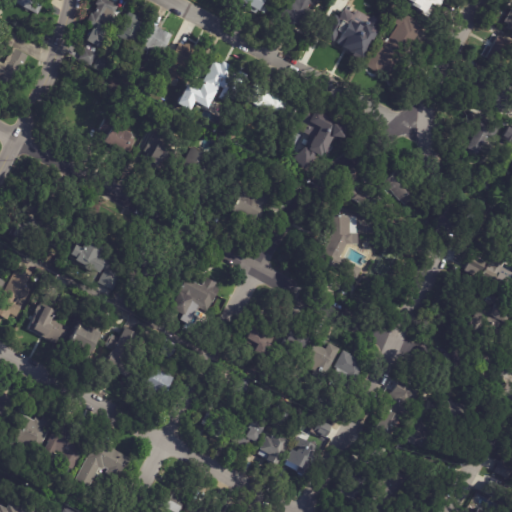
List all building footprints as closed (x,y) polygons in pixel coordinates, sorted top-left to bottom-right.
[(44,0),(46,1),(40,14),(18,4),(19,0),(44,0)] [(103,0),(116,6),(94,48),(81,41),(89,27),(83,24),(89,14),(90,15),(95,6),(93,5),(95,0),(103,0)] [(248,11),(234,4),(236,0),(272,0),(265,15),(255,10),(253,14),(248,11)] [(306,0),(303,7),(320,15),(312,29),(303,24),(299,30),(275,18),(284,0),(288,0),(290,1),(290,0),(306,0)] [(440,0),(430,18),(420,12),(420,11),(407,2),(408,1),(406,0),(440,0)] [(351,8),(368,17),(356,39),(355,39),(348,53),(329,43),(336,30),(328,26),(334,15),(336,16),(342,6),(350,10),(351,8)] [(501,24),(511,29),(511,6),(501,24)] [(124,12),(133,17),(132,20),(141,25),(132,43),(124,39),(123,42),(110,35),(122,11),(124,12)] [(419,28),(408,45),(412,48),(392,80),(377,70),(375,72),(364,66),(380,40),(383,42),(394,25),(390,23),(397,11),(409,19),(408,21),(419,28)] [(153,27),(168,34),(158,54),(145,48),(144,51),(136,47),(147,25),(152,28),(153,26),(153,27)] [(511,42),(511,50),(507,57),(511,60),(506,72),(492,64),(493,62),(484,57),(497,34),(511,42)] [(186,44),(189,46),(188,49),(197,54),(179,89),(157,78),(175,43),(180,45),(182,42),(186,44)] [(95,54),(89,66),(76,59),(82,48),(95,54)] [(21,72),(13,85),(18,88),(12,97),(7,93),(5,97),(0,94),(0,81),(2,78),(0,76),(0,62),(5,66),(15,50),(29,58),(21,72)] [(222,63),(228,66),(214,91),(211,90),(210,92),(213,93),(206,106),(203,104),(200,109),(176,95),(181,86),(191,92),(195,84),(197,85),(209,61),(216,65),(218,61),(222,63)] [(511,84),(511,103),(505,116),(468,97),(477,80),(472,78),(480,63),(510,80),(509,83),(511,84)] [(232,69),(248,77),(234,104),(219,96),(232,69)] [(115,92),(106,88),(110,80),(119,85),(115,92)] [(260,90),(296,109),(286,129),(263,118),(265,113),(239,100),(247,84),(260,90)] [(484,112),(477,108),(479,104),(486,107),(484,112)] [(330,122),(332,123),(330,136),(327,134),(317,156),(311,153),(310,156),(297,150),(304,135),(293,131),(298,122),(293,120),(299,107),(330,122)] [(480,118),(497,127),(489,141),(480,136),(469,156),(454,147),(460,135),(466,139),(478,116),(480,118)] [(130,135),(120,153),(99,141),(105,131),(98,128),(104,117),(112,121),(111,124),(130,135)] [(506,128),(511,131),(511,140),(510,143),(498,137),(503,127),(506,128)] [(153,163),(152,163),(151,166),(143,162),(144,160),(141,158),(143,154),(139,152),(150,129),(167,137),(164,142),(180,150),(169,171),(153,163)] [(181,164),(200,174),(209,157),(190,147),(181,164)] [(471,168),(474,184),(459,186),(456,170),(471,168)] [(392,201),(382,188),(363,203),(363,202),(358,206),(346,200),(341,194),(352,186),(360,196),(392,170),(407,189),(392,201)] [(264,186),(274,192),(254,227),(224,210),(235,191),(249,200),(259,183),(264,186)] [(346,217),(347,234),(355,233),(356,245),(343,246),(337,257),(359,269),(352,281),(314,261),(330,234),(329,216),(333,216),(333,218),(346,217)] [(56,247),(38,238),(35,244),(26,240),(36,218),(64,231),(56,247)] [(10,220),(6,233),(30,239),(33,226),(30,225),(30,224),(10,220)] [(511,222),(511,256),(501,250),(510,232),(506,230),(511,222)] [(402,241),(407,233),(421,240),(417,249),(402,241)] [(92,243),(102,248),(97,258),(103,262),(97,274),(91,271),(86,272),(83,271),(82,266),(67,259),(73,246),(80,250),(85,239),(92,243)] [(484,261),(469,255),(463,272),(478,277),(484,261)] [(505,286),(511,270),(488,259),(481,274),(505,286)] [(98,284),(95,283),(107,264),(121,273),(109,292),(98,284)] [(30,273),(23,286),(29,290),(22,303),(16,299),(13,305),(19,308),(13,318),(7,315),(4,321),(0,318),(0,294),(16,265),(30,273)] [(473,285),(463,306),(443,296),(453,275),(473,285)] [(52,276),(65,283),(59,293),(46,286),(52,276)] [(177,278),(196,287),(201,278),(213,284),(212,287),(216,289),(204,312),(183,301),(170,327),(159,322),(164,311),(161,310),(177,278)] [(511,317),(507,327),(502,324),(494,341),(467,327),(478,305),(483,308),(491,293),(511,303),(511,317)] [(453,325),(432,314),(439,300),(460,311),(453,325)] [(62,325),(53,344),(24,330),(36,303),(39,305),(38,307),(50,312),(47,319),(62,325)] [(109,314),(101,329),(88,323),(95,308),(109,314)] [(247,351),(250,346),(239,340),(254,311),(268,319),(255,343),(264,348),(257,361),(245,355),(247,351)] [(97,336),(84,362),(62,350),(75,324),(97,336)] [(279,350),(302,360),(311,338),(289,328),(279,350)] [(123,331),(137,341),(115,372),(100,361),(109,348),(102,344),(110,334),(114,337),(120,329),(123,331)] [(167,344),(173,348),(166,362),(152,354),(160,340),(167,344)] [(326,344),(336,349),(325,373),(302,361),(311,344),(323,350),(326,344)] [(354,379),(344,373),(335,389),(325,384),(332,371),(330,370),(340,351),(347,355),(347,356),(362,365),(354,379)] [(166,379),(154,399),(132,387),(143,366),(166,379)] [(249,385),(290,409),(281,424),(264,414),(258,424),(259,425),(244,451),(232,444),(238,433),(225,426),(241,398),(227,390),(235,377),(249,385)] [(408,413),(403,422),(397,418),(383,444),(369,436),(398,382),(417,392),(406,412),(408,413)] [(0,389),(19,401),(8,420),(0,415),(0,389)] [(461,412),(460,417),(453,416),(451,424),(431,421),(434,402),(462,407),(461,412)] [(198,427),(217,436),(229,412),(210,403),(198,427)] [(426,424),(428,425),(425,430),(431,433),(429,436),(431,438),(424,450),(413,443),(410,448),(395,439),(410,415),(426,424)] [(48,418),(57,422),(38,457),(13,444),(27,417),(37,422),(38,419),(44,422),(46,417),(48,418)] [(326,438),(330,425),(315,420),(311,432),(326,438)] [(71,433),(88,442),(72,475),(59,469),(65,456),(56,452),(53,460),(43,455),(57,427),(71,433)] [(263,464),(259,462),(262,457),(252,451),(259,438),(263,440),(267,434),(269,435),(274,427),(283,432),(278,441),(281,443),(268,467),(263,464)] [(306,442),(317,448),(302,476),(281,465),(298,435),(307,440),(306,442)] [(108,445),(132,459),(120,481),(108,475),(110,471),(107,469),(106,472),(103,470),(93,489),(78,480),(100,441),(108,445)] [(385,452),(376,470),(360,463),(368,444),(385,452)] [(436,464),(432,472),(417,465),(420,457),(436,464)] [(507,478),(511,465),(497,460),(492,474),(507,478)] [(406,478),(404,482),(431,497),(423,511),(399,498),(396,503),(372,490),(385,466),(406,478)] [(354,475),(363,480),(351,502),(343,498),(344,497),(334,492),(345,470),(354,475)] [(505,491),(499,503),(481,493),(488,481),(505,491)] [(190,501),(184,511),(162,511),(173,492),(190,501)] [(19,511),(0,503),(0,511),(19,511)]
